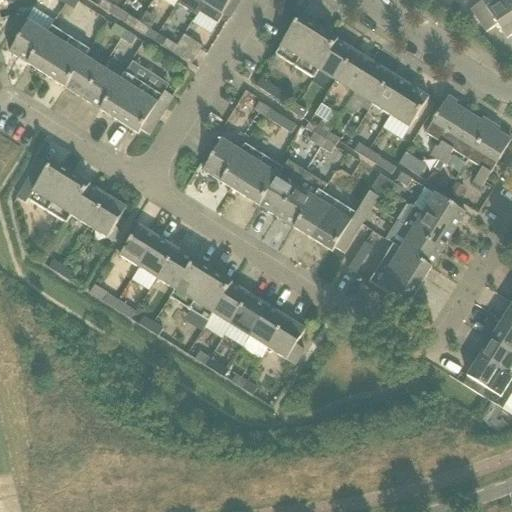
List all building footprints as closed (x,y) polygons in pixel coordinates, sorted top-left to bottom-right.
[(79,5),(72,0),(67,0),(64,6),(75,12),(79,5)] [(217,25),(227,9),(233,0),(207,0),(204,5),(199,13),(217,25)] [(471,11),(486,33),(486,34),(497,26),(507,40),(511,36),(511,8),(506,0),(480,0),(482,3),(471,11)] [(121,12),(113,7),(102,1),(98,8),(117,20),(121,12)] [(124,25),(135,31),(140,24),(121,12),(117,20),(124,25)] [(20,18),(20,19),(11,33),(20,38),(29,23),(20,18)] [(299,18),(276,56),(288,64),(312,26),(299,18)] [(10,54),(28,66),(48,35),(47,35),(29,23),(20,38),(10,54)] [(140,24),(135,31),(145,37),(154,43),(159,35),(140,24)] [(111,33),(121,40),(126,32),(115,26),(111,33)] [(288,64),(300,72),(324,34),(312,26),(288,64)] [(28,66),(41,74),(65,37),(51,28),(47,35),(48,35),(28,66)] [(126,32),(121,40),(132,47),(137,39),(126,32)] [(337,41),(324,34),(300,72),(314,80),(319,73),(317,72),(337,41)] [(162,48),(173,55),(178,47),(177,47),(166,40),(159,35),(154,43),(162,48)] [(178,47),(173,55),(192,66),(203,48),(184,36),(177,47),(178,47)] [(77,45),(65,37),(41,74),(54,82),(77,45)] [(336,84),(355,53),(337,41),(317,72),(319,73),(336,84)] [(54,82),(66,90),(85,60),(84,59),(89,52),(77,45),(54,82)] [(336,84),(327,99),(337,105),(333,112),(340,117),(354,95),(373,64),(355,53),(336,84)] [(85,60),(66,90),(84,101),(103,71),(85,60)] [(354,95),(373,107),(392,76),(373,64),(354,95)] [(103,71),(84,101),(97,110),(116,80),(103,71)] [(111,118),(135,81),(124,74),(119,81),(116,80),(97,110),(111,118)] [(410,87),(392,76),(373,107),(390,118),(391,118),(410,87)] [(255,87),(264,92),(269,85),(260,80),(255,87)] [(125,127),(149,89),(135,81),(111,118),(125,127)] [(269,85),(264,92),(268,95),(273,98),(278,91),(273,88),(269,85)] [(402,142),(429,99),(410,87),(391,118),(390,118),(383,129),(402,142)] [(150,137),(174,99),(165,94),(163,98),(149,89),(125,127),(139,136),(141,132),(150,137)] [(287,96),(278,91),(273,98),(282,104),(287,96)] [(252,111),(256,103),(246,98),(242,105),(252,111)] [(430,156),(438,161),(468,115),(456,107),(458,104),(448,98),(426,134),(441,144),(437,149),(435,148),(430,156)] [(264,117),(268,110),(259,104),(254,111),(264,117)] [(308,114),(297,107),(292,114),(304,121),(308,114)] [(264,117),(273,123),(277,116),(268,110),(264,117)] [(450,157),(453,151),(469,161),(492,125),(483,120),(481,123),(468,115),(438,161),(446,166),(447,167),(452,159),(450,157)] [(287,122),(277,116),(273,123),(282,129),(287,122)] [(296,128),(287,122),(282,129),(291,135),(296,128)] [(473,183),(482,188),(511,142),(498,133),(500,130),(492,125),(469,161),(481,169),(473,183)] [(329,134),(320,129),(318,128),(314,135),(324,142),(329,134)] [(339,141),(330,135),(329,134),(324,142),(335,149),(339,141)] [(309,142),(320,149),(324,142),(314,135),(309,142)] [(240,153),(222,142),(203,172),(222,184),(241,154),(240,153)] [(324,142),(320,149),(330,156),(335,149),(324,142)] [(222,184),(234,192),(258,153),(245,145),(240,153),(241,154),(222,184)] [(364,160),(369,153),(358,146),(353,153),(364,160)] [(271,161),(258,153),(234,192),(247,200),(271,161)] [(369,153),(364,160),(375,167),(379,159),(369,153)] [(284,169),(271,161),(247,200),(260,208),(284,169)] [(446,166),(438,161),(433,170),(441,175),(446,166)] [(49,167),(41,162),(17,199),(26,205),(28,201),(36,206),(60,168),(52,163),(49,167)] [(289,162),(284,169),(260,208),(277,219),(306,173),(289,162)] [(427,167),(418,162),(412,173),(420,178),(427,167)] [(36,206),(53,217),(77,178),(60,168),(36,206)] [(319,191),(323,184),(306,173),(277,219),(295,230),(319,191)] [(434,173),(427,183),(435,188),(442,178),(434,173)] [(407,189),(411,182),(412,180),(401,174),(396,183),(407,189)] [(369,190),(380,199),(392,184),(380,175),(369,190)] [(70,217),(74,220),(94,189),(77,178),(53,217),(66,225),(70,217)] [(449,195),(459,201),(466,190),(456,184),(449,195)] [(74,220),(91,230),(110,199),(94,189),(74,220)] [(454,234),(466,215),(434,195),(425,190),(414,208),(454,234)] [(307,238),(332,199),(319,191),(295,230),(307,238)] [(370,193),(364,202),(373,207),(379,199),(370,193)] [(108,240),(127,210),(110,199),(91,230),(108,240)] [(320,246),(344,207),(332,199),(307,238),(320,246)] [(368,216),(373,207),(364,202),(359,210),(368,216)] [(411,231),(443,252),(454,234),(414,208),(411,206),(400,225),(404,228),(411,231)] [(344,207),(320,246),(333,253),(335,249),(344,255),(368,216),(359,210),(356,215),(344,207)] [(158,239),(139,227),(120,257),(139,269),(158,239)] [(411,231),(404,228),(394,244),(431,270),(443,252),(411,231)] [(157,281),(176,250),(158,239),(139,269),(157,281)] [(365,244),(356,258),(364,263),(373,248),(365,244)] [(385,259),(423,283),(431,270),(394,244),(393,246),(385,259)] [(190,259),(176,250),(157,281),(171,290),(190,259)] [(356,258),(348,271),(356,275),(364,263),(356,258)] [(190,259),(171,290),(175,292),(170,300),(180,306),(204,268),(190,259)] [(423,283),(385,259),(377,271),(416,295),(423,283)] [(48,271),(61,279),(66,270),(53,262),(48,271)] [(204,268),(180,306),(194,315),(218,276),(204,268)] [(66,270),(61,279),(70,284),(75,276),(66,270)] [(377,271),(369,284),(408,308),(416,295),(377,271)] [(213,316),(232,285),(218,276),(194,315),(208,324),(213,316)] [(250,296),(232,285),(213,316),(231,327),(250,296)] [(109,296),(103,305),(113,311),(119,302),(109,296)] [(268,308),(250,296),(231,327),(226,336),(245,347),(268,308)] [(119,302),(113,311),(123,317),(131,322),(136,313),(119,302)] [(511,307),(502,323),(511,329),(511,307)] [(268,350),(287,319),(268,308),(245,347),(242,351),(261,362),(268,350)] [(146,330),(151,322),(145,318),(139,326),(146,330)] [(268,350),(295,367),(305,352),(296,347),(306,331),(287,319),(268,350)] [(151,322),(146,330),(159,339),(164,331),(151,322)] [(511,329),(502,323),(491,341),(511,354),(511,329)] [(511,354),(491,341),(479,359),(511,379),(511,354)] [(206,367),(211,359),(200,353),(195,361),(206,367)] [(211,359),(206,367),(216,374),(221,366),(211,359)] [(511,379),(479,359),(467,378),(477,384),(472,392),(491,404),(482,419),(489,429),(497,423),(496,421),(503,411),(511,417),(511,379)] [(242,391),(247,383),(236,376),(231,384),(242,391)] [(247,383),(242,391),(253,398),(258,390),(247,383)] [(502,419),(497,423),(489,429),(498,441),(511,432),(502,419)]
